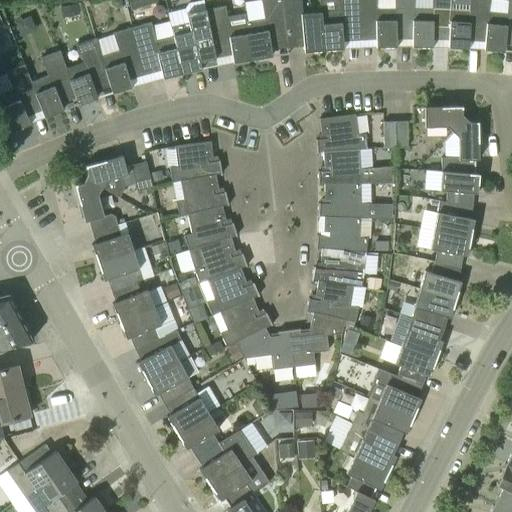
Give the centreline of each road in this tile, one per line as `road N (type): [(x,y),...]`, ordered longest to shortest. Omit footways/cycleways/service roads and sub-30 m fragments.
road 1 (residential): [(0,171),(189,105),(262,118),(323,83),(498,83)]
road 2 (residential): [(179,511),(31,262)]
road 3 (residential): [(413,511),(511,323)]
